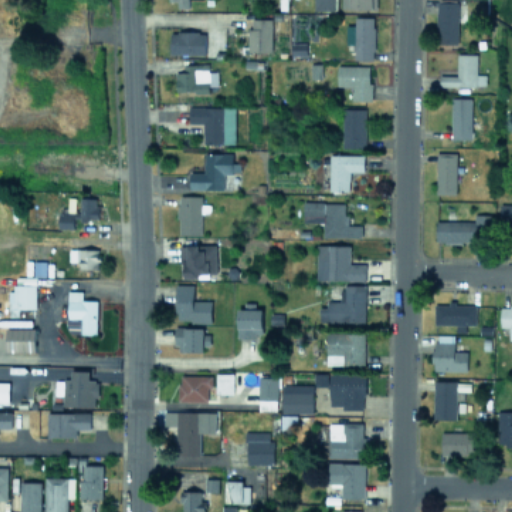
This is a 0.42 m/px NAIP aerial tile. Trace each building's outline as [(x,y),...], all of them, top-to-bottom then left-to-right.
[(168,0),(168,1),(177,0),(177,8),(188,7),(188,0),(168,0)] [(314,0),(314,10),(335,10),(335,0),(314,0)] [(340,0),(341,8),(372,9),(372,0),(340,0)] [(458,1),(437,1),(437,41),(457,41),(458,1)] [(353,59),(374,59),(373,16),(354,16),(354,24),(345,24),(346,43),(353,43),(353,59)] [(271,52),(272,18),(249,18),(249,51),(271,52)] [(305,43),(291,43),(291,55),(305,55),(305,43)] [(476,53),(456,53),(457,75),(439,75),(440,86),(485,86),(485,74),(477,74),(476,53)] [(176,72),(176,92),(209,91),(209,86),(217,85),(217,70),(208,71),(208,63),(184,64),(184,71),(176,72)] [(370,65),(337,65),(337,86),(351,86),(351,100),(370,100),(370,65)] [(471,139),(471,98),(451,98),(451,138),(471,139)] [(235,107),(189,106),(188,123),(203,123),(203,143),(234,143),(235,107)] [(365,148),(365,108),(342,108),(341,147),(365,148)] [(456,193),(456,152),(436,151),(436,193),(456,193)] [(223,189),(223,173),(232,174),(232,170),(239,170),(239,162),(231,162),(231,152),(204,152),(203,172),(189,171),(189,189),(223,189)] [(96,179),(97,157),(36,154),(35,176),(96,179)] [(364,154),(329,154),(329,190),(349,190),(349,171),(364,171),(364,154)] [(178,234),(201,234),(202,195),(179,195),(178,234)] [(58,228),(75,228),(76,219),(97,219),(98,198),(80,197),(80,212),(59,211),(58,228)] [(360,237),(360,224),(348,224),(348,215),(344,215),(344,202),(303,201),(303,221),(323,222),(322,236),(360,237)] [(511,204),(500,204),(500,220),(507,220),(507,227),(511,227),(511,204)] [(435,241),(490,242),(491,214),(474,214),(474,221),(436,220),(435,241)] [(182,275),(216,275),(216,244),(182,245),(182,275)] [(350,245),(317,244),(316,279),(365,280),(365,263),(349,263),(350,245)] [(79,268),(98,268),(98,249),(70,248),(69,261),(79,261),(79,268)] [(35,308),(35,277),(14,277),(14,290),(8,290),(7,316),(17,316),(17,308),(35,308)] [(211,300),(193,300),(193,284),(176,284),(176,321),(211,322),(211,300)] [(365,285),(344,284),(344,300),(327,300),(327,307),(320,307),(319,321),(365,322),(365,285)] [(96,333),(97,299),(82,299),(82,290),(68,290),(66,333),(96,333)] [(434,323),(476,323),(476,302),(434,302),(434,323)] [(511,338),(511,305),(500,305),(500,327),(509,327),(509,338),(511,338)] [(175,351),(203,351),(203,327),(176,326),(175,351)] [(6,352),(35,351),(35,327),(5,328),(6,352)] [(326,365),(364,364),(364,332),(326,333),(326,365)] [(432,370),(466,370),(466,350),(455,350),(455,341),(432,341),(432,370)] [(60,406),(94,406),(94,397),(98,397),(98,380),(88,380),(88,370),(70,370),(70,377),(61,377),(60,406)] [(232,393),(233,373),(216,372),(215,392),(232,393)] [(364,374),(329,373),(328,405),(341,405),(341,409),(364,409),(364,374)] [(176,400),(207,401),(207,387),(212,387),(212,375),(181,374),(181,384),(177,384),(176,400)] [(277,376),(258,376),(258,409),(276,409),(277,376)] [(433,417),(456,417),(456,404),(463,404),(463,390),(468,390),(468,380),(433,380),(433,417)] [(312,412),(313,384),(282,384),(282,412),(312,412)] [(511,445),(511,410),(498,410),(498,445),(511,445)] [(47,412),(47,437),(76,436),(76,429),(90,428),(90,411),(47,412)] [(176,456),(200,456),(200,432),(215,432),(214,411),(176,411),(176,456)] [(327,423),(328,458),(363,457),(362,422),(327,423)] [(273,464),(273,440),(268,440),(268,431),(246,431),(245,464),(273,464)] [(441,453),(476,453),(477,431),(441,431),(441,453)] [(341,497),(364,498),(365,463),(328,462),(328,483),(341,483),(341,497)] [(103,465),(81,464),(80,498),(102,498),(103,465)] [(67,511),(68,497),(74,498),(75,477),(45,476),(44,511),(67,511)] [(242,503),(242,480),(225,480),(224,502),(242,503)] [(41,511),(41,481),(20,481),(20,511),(41,511)] [(181,511),(205,511),(204,500),(200,500),(200,490),(181,491),(181,511)]
